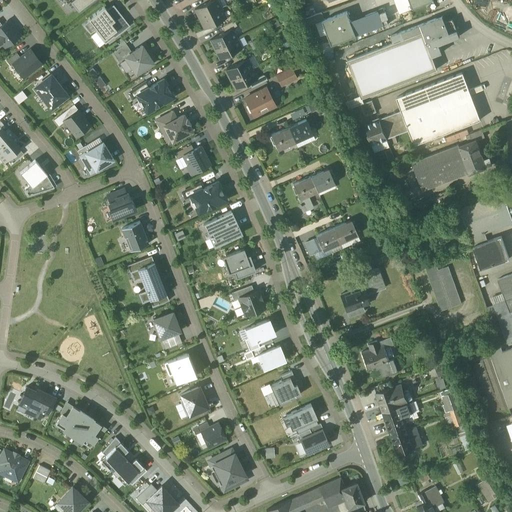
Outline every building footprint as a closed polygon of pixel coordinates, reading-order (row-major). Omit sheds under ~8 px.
[(72,0),(71,2),(78,11),(91,0),(90,0),(88,0),(78,8),(72,0)] [(194,9),(199,19),(221,8),(220,7),(216,0),(212,0),(210,1),(194,9)] [(393,0),(399,14),(412,8),(408,0),(393,0)] [(408,0),(412,8),(432,1),(431,0),(408,0)] [(113,5),(106,10),(114,20),(111,23),(116,30),(104,39),(96,30),(95,31),(105,44),(113,37),(114,38),(129,26),(120,14),(119,15),(112,7),(114,5),(113,5)] [(120,14),(114,5),(112,7),(119,15),(120,14)] [(95,29),(96,30),(104,39),(116,30),(111,23),(114,20),(106,10),(104,7),(88,19),(96,29),(95,29)] [(221,8),(199,19),(204,29),(226,18),(221,8)] [(378,10),(350,20),(356,36),(384,25),(378,10)] [(324,20),(315,23),(320,36),(327,33),(331,45),(356,36),(350,20),(347,11),(324,20)] [(322,12),(305,18),(309,26),(315,23),(324,20),(322,12)] [(442,16),(436,18),(439,24),(445,22),(442,16)] [(460,36),(457,29),(449,32),(445,22),(439,24),(436,18),(420,25),(432,56),(442,52),(439,44),(460,36)] [(452,19),(445,22),(449,32),(457,29),(452,19)] [(0,43),(1,43),(5,47),(19,36),(7,21),(2,25),(0,26),(0,43)] [(221,27),(224,32),(231,29),(237,26),(234,21),(221,27)] [(437,69),(432,56),(420,25),(401,32),(404,38),(393,42),(347,60),(362,98),(437,69)] [(210,40),(215,50),(236,39),(231,29),(224,32),(210,40)] [(390,35),(393,42),(404,38),(401,32),(390,35)] [(243,35),(236,39),(241,47),(247,44),(243,35)] [(236,39),(215,50),(220,59),(241,48),(241,47),(236,39)] [(125,57),(131,52),(126,44),(113,53),(118,61),(125,57)] [(153,63),(141,46),(131,52),(125,57),(136,74),(153,63)] [(12,64),(23,77),(41,63),(31,50),(20,58),(12,64)] [(6,61),(10,66),(12,64),(20,58),(17,53),(6,61)] [(254,55),(247,59),(252,69),(259,65),(254,55)] [(225,70),(230,80),(252,69),(247,59),(225,70)] [(275,76),(281,87),(297,79),(291,68),(275,76)] [(252,69),(230,80),(235,90),(250,82),(257,79),(252,69)] [(409,130),(414,144),(481,119),(463,72),(396,97),(401,109),(409,130)] [(35,87),(51,108),(66,95),(50,75),(35,87)] [(250,82),(253,87),(265,81),(262,76),(257,79),(250,82)] [(146,111),(147,111),(154,107),(162,102),(172,96),(172,97),(173,96),(172,96),(169,90),(166,85),(163,79),(162,79),(157,82),(149,87),(137,94),(137,95),(146,111)] [(129,92),(132,98),(137,95),(137,94),(149,87),(146,81),(129,92)] [(251,110),(254,116),(274,106),(265,88),(245,98),(248,104),(246,105),(248,111),(251,110)] [(360,105),(365,116),(376,112),(372,100),(360,105)] [(302,114),(313,109),(311,104),(300,109),(302,114)] [(61,114),(65,119),(77,109),(74,105),(61,114)] [(64,121),(76,137),(90,125),(77,109),(65,119),(63,121),(64,121)] [(292,119),(302,114),(300,109),(289,113),(292,119)] [(393,114),(379,119),(387,139),(409,130),(401,109),(399,112),(397,112),(394,111),(393,114)] [(156,120),(160,127),(163,125),(176,118),(172,111),(156,120)] [(54,120),(58,126),(64,121),(63,121),(65,119),(61,114),(54,120)] [(176,118),(163,125),(168,134),(172,141),(191,131),(187,123),(188,123),(186,119),(185,119),(183,115),(176,118)] [(387,140),(387,139),(379,119),(379,118),(374,120),(374,121),(370,122),(365,124),(368,133),(367,134),(372,144),(377,142),(378,143),(387,140)] [(305,119),(288,127),(295,142),(312,134),(305,119)] [(164,136),(168,134),(163,125),(160,127),(164,136)] [(0,146),(13,135),(10,131),(6,134),(0,127),(0,146)] [(295,142),(288,127),(270,135),(277,150),(295,142)] [(469,134),(472,141),(476,140),(476,141),(485,137),(481,129),(469,134)] [(312,134),(295,142),(297,147),(314,139),(312,134)] [(17,139),(13,135),(0,146),(0,157),(4,163),(7,160),(19,149),(15,144),(13,145),(12,144),(13,142),(17,139)] [(85,146),(88,151),(102,142),(99,137),(85,146)] [(377,142),(372,144),(374,152),(390,147),(387,140),(378,143),(377,142)] [(469,172),(469,173),(479,169),(486,167),(483,159),(481,154),(476,141),(476,140),(472,141),(459,146),(467,167),(469,172)] [(88,151),(85,153),(95,170),(112,159),(102,142),(88,151)] [(412,162),(420,185),(421,185),(430,181),(467,167),(459,146),(458,144),(412,162)] [(77,150),(80,156),(85,153),(88,151),(85,146),(85,145),(77,150)] [(175,153),(178,158),(183,155),(193,150),(191,145),(175,153)] [(183,155),(188,165),(192,173),(193,173),(209,164),(200,146),(193,150),(183,155)] [(23,154),(19,149),(7,160),(11,164),(23,154)] [(90,173),(95,170),(85,153),(80,156),(90,173)] [(489,157),(483,159),(486,167),(492,164),(489,157)] [(35,159),(19,172),(29,184),(31,187),(46,174),(47,174),(35,159)] [(467,167),(430,181),(432,187),(469,172),(467,167)] [(326,168),(310,176),(316,190),(333,183),(326,168)] [(54,187),(46,174),(31,187),(29,184),(24,188),(28,195),(54,187)] [(292,184),(298,199),(307,195),(316,190),(310,176),(292,184)] [(423,190),(432,187),(430,181),(421,185),(423,190)] [(190,195),(198,212),(226,200),(217,182),(203,188),(190,194),(190,195)] [(182,192),(185,198),(190,195),(190,194),(203,188),(200,183),(182,192)] [(115,198),(126,194),(124,188),(107,195),(110,204),(116,201),(115,198)] [(459,208),(473,246),(488,241),(485,233),(511,223),(511,219),(502,193),(459,208)] [(113,218),(135,209),(132,201),(130,201),(127,194),(126,194),(115,198),(116,201),(110,204),(109,204),(111,209),(109,210),(113,218)] [(312,205),(307,195),(298,199),(297,199),(299,204),(298,205),(299,207),(300,210),(312,205)] [(225,226),(235,221),(231,211),(215,218),(218,224),(223,222),(225,226)] [(203,223),(209,236),(216,233),(220,243),(241,233),(235,221),(225,226),(223,222),(218,224),(215,218),(203,223)] [(350,220),(333,227),(339,242),(356,235),(350,220)] [(121,228),(130,250),(148,243),(139,221),(121,228)] [(339,242),(333,227),(315,235),(315,236),(321,249),(322,250),(339,242)] [(214,246),(220,243),(216,233),(209,236),(214,246)] [(339,242),(342,248),(359,240),(356,235),(339,242)] [(305,241),(311,253),(313,252),(321,249),(315,236),(305,241)] [(473,246),(481,269),(509,259),(501,236),(488,241),(473,246)] [(342,248),(339,242),(322,250),(324,256),(342,248)] [(247,258),(246,255),(243,248),(225,255),(228,263),(225,265),(228,273),(233,271),(236,278),(243,275),(241,268),(253,263),(250,257),(247,258)] [(324,256),(322,250),(321,249),(313,252),(316,259),(324,256)] [(129,272),(137,269),(137,268),(154,262),(151,255),(127,265),(129,272)] [(137,268),(137,269),(141,278),(145,290),(138,293),(142,303),(149,300),(166,293),(161,282),(160,282),(156,270),(157,270),(154,262),(137,268)] [(255,270),(253,263),(241,268),(243,275),(255,270)] [(438,269),(436,264),(426,267),(427,273),(438,269)] [(354,275),(359,288),(363,287),(366,294),(385,288),(377,267),(354,275)] [(137,269),(129,272),(133,281),(141,278),(137,269)] [(440,274),(438,269),(427,273),(429,278),(440,274)] [(440,274),(442,280),(452,276),(450,271),(440,274)] [(511,273),(497,279),(505,299),(510,312),(511,311),(511,310),(511,273)] [(442,280),(440,274),(429,278),(431,283),(442,280)] [(442,280),(443,285),(454,282),(452,276),(442,280)] [(443,285),(442,280),(431,283),(433,289),(443,285)] [(443,285),(445,290),(456,287),(454,282),(443,285)] [(230,292),(233,300),(239,298),(239,297),(254,292),(251,285),(230,292)] [(445,290),(443,285),(433,289),(435,294),(445,290)] [(346,312),(350,310),(362,306),(369,304),(366,294),(363,287),(359,288),(340,295),(346,312)] [(445,290),(447,296),(457,292),(456,287),(445,290)] [(239,298),(245,315),(264,308),(262,300),(260,294),(259,294),(258,290),(254,292),(239,297),(239,298)] [(447,296),(445,290),(435,294),(437,299),(447,296)] [(447,296),(449,301),(459,298),(457,292),(447,296)] [(166,293),(149,300),(152,306),(168,300),(166,293)] [(449,301),(447,296),(437,299),(439,305),(449,301)] [(449,301),(451,307),(461,303),(459,298),(449,301)] [(511,335),(511,312),(511,311),(510,312),(505,299),(493,304),(505,338),(511,335)] [(451,307),(449,301),(439,305),(440,310),(451,307)] [(364,311),(362,306),(350,310),(352,316),(364,311)] [(159,338),(160,337),(177,331),(179,330),(176,323),(175,323),(174,319),(175,319),(172,311),(152,319),(159,338)] [(244,329),(248,337),(250,344),(257,341),(270,336),(274,334),(268,319),(244,329)] [(181,342),(177,331),(160,337),(164,349),(181,342)] [(259,346),(264,345),(272,341),(270,336),(257,341),(259,346)] [(384,344),(385,347),(394,344),(391,336),(377,341),(378,346),(384,344)] [(259,346),(257,341),(250,344),(248,337),(244,339),(249,351),(251,350),(259,346)] [(375,367),(379,365),(390,361),(389,360),(385,347),(384,344),(378,346),(377,341),(376,340),(367,344),(369,349),(361,352),(368,369),(375,367)] [(251,350),(253,355),(257,354),(266,350),(264,345),(259,346),(251,350)] [(257,354),(263,369),(285,360),(279,345),(266,350),(257,354)] [(489,350),(509,407),(511,405),(511,348),(502,352),(500,346),(489,350)] [(243,353),(246,359),(253,356),(253,355),(251,350),(249,351),(243,353)] [(188,353),(167,361),(172,373),(175,383),(196,374),(188,353)] [(393,359),(389,360),(390,361),(379,365),(380,368),(382,376),(397,371),(393,359)] [(168,375),(172,373),(167,361),(163,362),(168,375)] [(293,385),(294,384),(293,383),(295,382),(296,382),(291,370),(279,376),(281,380),(289,376),(293,385)] [(289,376),(281,380),(270,385),(272,391),(269,393),(274,405),(278,404),(290,399),(290,398),(301,394),(296,383),(294,384),(293,385),(289,376)] [(376,393),(383,412),(400,406),(407,403),(400,384),(376,393)] [(26,386),(18,402),(27,407),(25,411),(40,418),(43,410),(47,412),(54,396),(43,391),(42,393),(26,386)] [(203,397),(198,386),(181,394),(183,398),(188,410),(189,414),(207,406),(205,402),(203,397)] [(445,395),(456,426),(463,423),(452,392),(445,395)] [(65,415),(72,405),(65,401),(60,412),(62,413),(65,415)] [(301,425),(315,419),(313,413),(314,413),(310,403),(285,415),(289,424),(291,429),(294,428),(301,425)] [(407,403),(400,406),(403,416),(412,413),(408,403),(407,403)] [(86,414),(79,410),(72,405),(65,415),(62,413),(55,423),(72,435),(86,414)] [(408,429),(403,416),(400,406),(383,412),(398,453),(414,447),(422,444),(418,433),(411,435),(408,429)] [(92,419),(86,414),(72,435),(89,446),(96,436),(93,433),(99,424),(99,423),(92,419)] [(315,419),(301,425),(304,430),(309,428),(317,424),(315,419)] [(200,431),(209,427),(207,422),(192,429),(195,434),(200,431)] [(226,438),(218,423),(209,427),(200,431),(208,446),(226,438)] [(309,428),(311,433),(321,429),(322,429),(320,423),(317,424),(309,428)] [(106,428),(99,424),(93,433),(96,436),(98,437),(106,428)] [(304,430),(301,425),(294,428),(297,433),(298,433),(304,430)] [(408,429),(411,435),(418,433),(415,426),(408,429)] [(300,438),(311,433),(309,428),(304,430),(298,433),(300,438)] [(311,433),(300,438),(307,453),(328,443),(321,429),(311,433)] [(107,444),(111,448),(119,441),(115,436),(107,444)] [(119,441),(111,448),(104,455),(100,458),(112,471),(126,458),(122,454),(127,449),(119,441)] [(101,451),(104,455),(111,448),(107,444),(101,451)] [(0,472),(17,480),(27,460),(4,448),(0,455),(0,472)] [(223,490),(246,479),(244,474),(224,484),(213,463),(233,453),(231,449),(208,460),(223,490)] [(244,474),(233,453),(213,463),(224,484),(244,474)] [(123,483),(127,480),(135,473),(143,466),(135,457),(129,462),(126,458),(112,471),(123,483)] [(49,469),(39,464),(32,477),(43,482),(49,469)] [(135,473),(138,477),(146,470),(143,466),(135,473)] [(478,471),(483,480),(489,476),(484,467),(478,471)] [(409,481),(403,470),(396,474),(401,485),(409,481)] [(138,477),(135,473),(127,480),(131,484),(138,477)] [(336,478),(318,486),(322,495),(326,505),(329,504),(331,503),(343,497),(340,488),(344,487),(339,476),(336,478)] [(490,476),(489,476),(483,480),(491,494),(498,489),(490,476)] [(150,482),(148,484),(155,491),(157,489),(150,482)] [(343,497),(347,508),(363,502),(356,482),(344,487),(340,488),(343,497)] [(148,484),(135,496),(142,503),(146,499),(155,491),(148,484)] [(165,511),(177,502),(161,485),(157,489),(155,491),(146,499),(158,511),(165,511)] [(74,511),(86,499),(71,486),(58,500),(70,511),(74,511)] [(318,486),(294,497),(299,508),(306,505),(305,503),(322,495),(318,486)] [(434,486),(427,489),(431,498),(430,499),(433,506),(442,501),(434,486)] [(434,511),(436,511),(433,506),(430,499),(431,498),(427,489),(418,494),(422,503),(416,506),(419,511),(434,511)] [(294,497),(287,500),(292,511),(299,508),(294,497)] [(158,511),(146,499),(142,503),(150,511),(158,511)] [(265,509),(266,511),(291,511),(292,511),(287,500),(265,509)]
